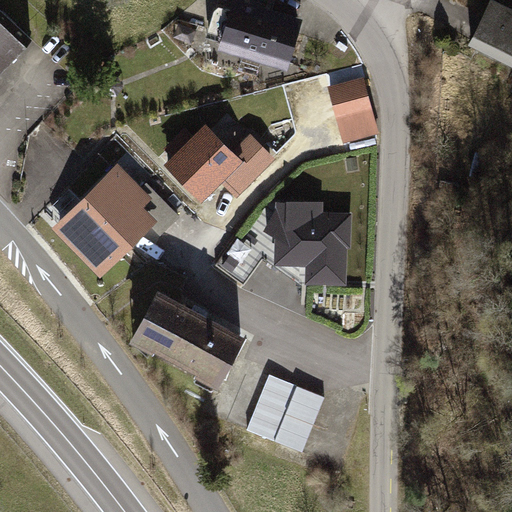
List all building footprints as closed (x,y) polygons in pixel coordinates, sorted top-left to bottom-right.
[(226,39),(224,43),(287,62),(299,22),(259,9),(261,0),(237,0),(234,11),(227,9),(223,22),(214,19),(209,34),(226,39)] [(511,10),(493,1),(472,42),(511,62),(511,10)] [(0,74),(33,39),(0,8),(0,74)] [(379,130),(365,80),(332,89),(346,139),(379,130)] [(222,147),(206,131),(172,165),(201,195),(240,157),(256,174),(272,159),(259,146),(248,151),(233,136),(222,147)] [(162,233),(180,216),(148,184),(140,192),(119,171),(62,227),(102,268),(150,221),(162,233)] [(218,209),(209,199),(195,211),(204,221),(218,209)] [(310,280),(345,280),(346,244),(350,244),(350,216),(319,215),(320,204),(291,203),(291,214),(278,214),(269,227),(279,235),(279,261),(311,262),(310,280)] [(266,257),(238,236),(217,265),(245,285),(266,257)] [(160,293),(138,334),(220,379),(243,337),(160,293)] [(272,374),(249,429),(277,441),(288,413),(299,385),(272,374)] [(326,397),(299,385),(288,413),(315,425),(326,397)] [(315,425),(288,413),(277,441),(304,452),(315,425)]
